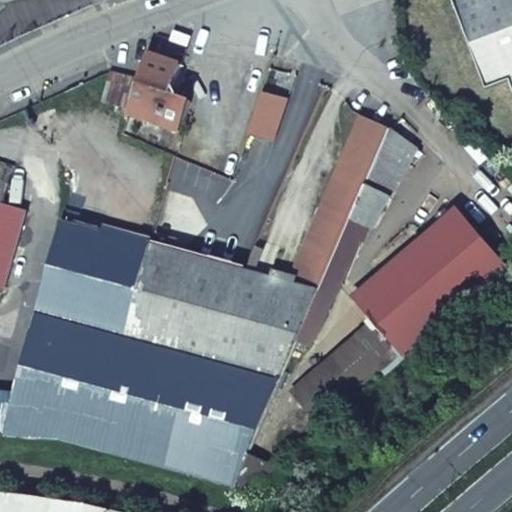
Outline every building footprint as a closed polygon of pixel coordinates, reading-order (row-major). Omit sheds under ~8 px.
[(511,0),(453,0),(487,89),(510,81),(511,85),(511,0)] [(125,118),(127,119),(179,135),(192,103),(182,100),(186,94),(172,91),(183,66),(149,54),(141,79),(113,71),(100,105),(128,113),(125,118)] [(349,216),(388,128),(361,116),(289,283),(318,291),(349,216)] [(388,128),(349,216),(379,230),(417,149),(388,128)] [(4,200),(0,211),(0,285),(6,287),(29,208),(4,200)] [(508,270),(456,209),(351,297),(372,320),(405,357),(508,270)] [(0,437),(4,437),(68,442),(95,448),(234,489),(318,291),(289,283),(62,219),(13,394),(1,436),(0,437)] [(405,357),(372,320),(288,392),(322,431),(405,357)] [(0,436),(1,436),(13,394),(0,393),(0,436)] [(0,511),(119,511),(114,511),(53,497),(37,496),(0,492),(0,511)]
